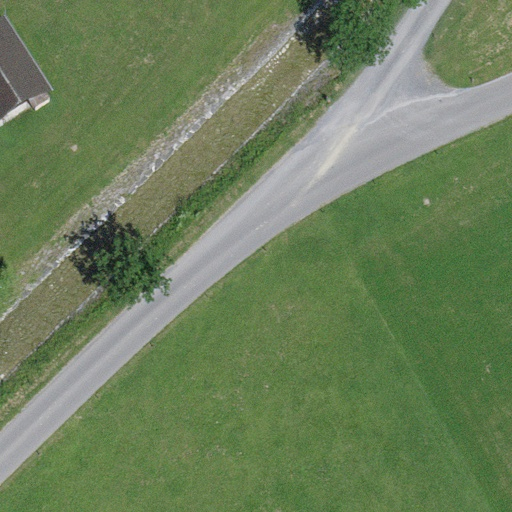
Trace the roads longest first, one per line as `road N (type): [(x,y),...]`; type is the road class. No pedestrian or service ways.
road 1 (unclassified): [(511,91),(343,161),(162,303),(0,465)]
road 2 (track): [(443,0),(343,161)]
